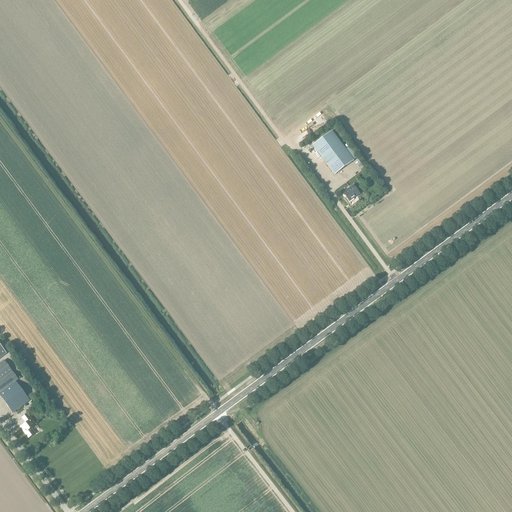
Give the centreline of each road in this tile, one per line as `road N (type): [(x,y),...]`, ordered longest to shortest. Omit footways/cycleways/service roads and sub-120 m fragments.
road 1 (secondary): [(88,511),(511,201)]
road 2 (track): [(292,511),(217,413)]
